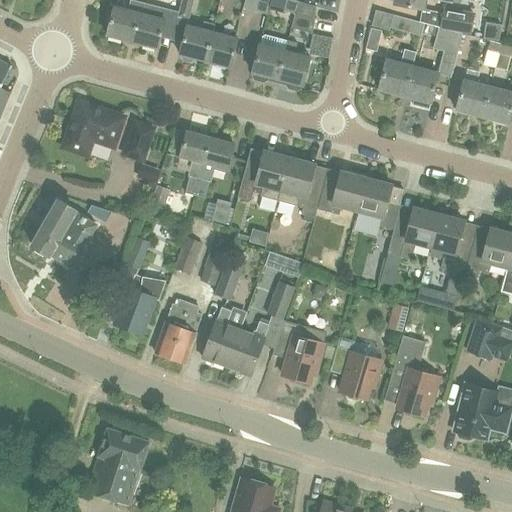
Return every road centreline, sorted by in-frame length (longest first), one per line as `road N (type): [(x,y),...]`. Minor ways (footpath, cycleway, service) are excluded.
road 1 (tertiary): [(511,501),(165,397),(0,324)]
road 2 (residential): [(332,132),(55,60)]
road 3 (residential): [(511,181),(332,132)]
road 4 (residential): [(0,190),(55,60)]
road 5 (residential): [(332,132),(357,0)]
